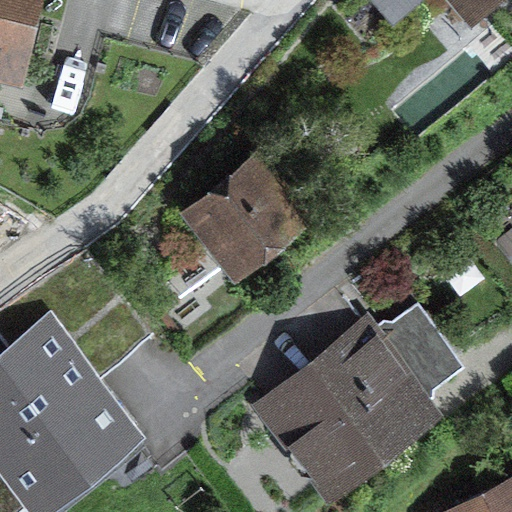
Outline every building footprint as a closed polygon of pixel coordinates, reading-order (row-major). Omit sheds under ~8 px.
[(31,0),(0,0),(0,69),(15,73),(31,0)] [(373,0),(393,24),(421,0),(450,0),(468,22),(493,0),(373,0)] [(257,149),(181,210),(239,281),(315,220),(257,149)] [(511,226),(498,239),(511,253),(511,226)] [(50,315),(100,378),(158,333),(90,247),(0,309),(0,334),(10,346),(50,315)] [(379,333),(367,318),(255,410),(332,504),(444,412),(432,397),(467,367),(415,304),(379,333)] [(10,346),(0,354),(0,511),(21,511),(28,507),(32,511),(56,511),(149,439),(100,378),(50,315),(10,346)] [(511,511),(511,473),(437,511),(511,511)]
